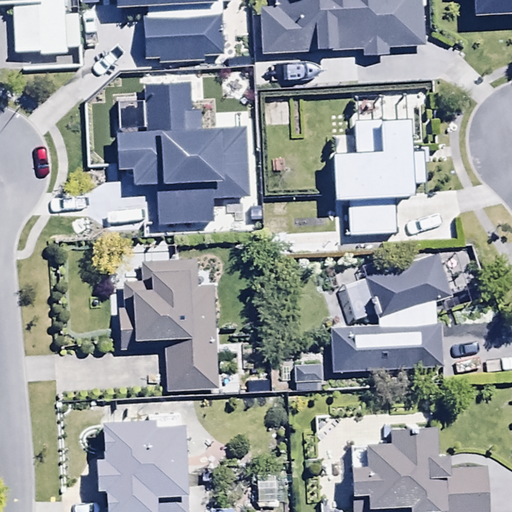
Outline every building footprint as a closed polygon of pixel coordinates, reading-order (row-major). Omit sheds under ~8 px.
[(0,0),(0,12),(9,13),(10,60),(61,61),(61,51),(76,51),(76,20),(63,20),(62,0),(0,0)] [(271,0),(272,9),(257,10),(259,60),(360,57),(360,62),(384,61),(384,53),(422,52),(420,0),(271,0)] [(391,239),(391,205),(408,205),(408,192),(418,192),(417,162),(406,162),(405,127),(350,127),(351,161),(328,162),(329,210),(346,210),(347,240),(391,239)] [(374,331),(328,332),(329,379),(439,376),(437,307),(447,304),(435,262),(406,270),(404,264),(382,271),(384,280),(363,286),(374,324),(374,331)] [(119,356),(162,353),(164,397),(214,395),(209,292),(205,292),(204,275),(192,275),(192,267),(138,269),(138,287),(119,288),(120,302),(127,302),(128,312),(117,312),(119,356)] [(317,370),(291,370),(291,388),(317,388),(317,370)] [(182,511),(179,436),(151,438),(151,428),(99,430),(101,468),(92,468),(93,499),(101,498),(101,511),(182,511)] [(384,452),(348,452),(349,511),(485,511),(484,469),(445,470),(445,462),(433,462),(433,439),(384,440),(384,452)]
